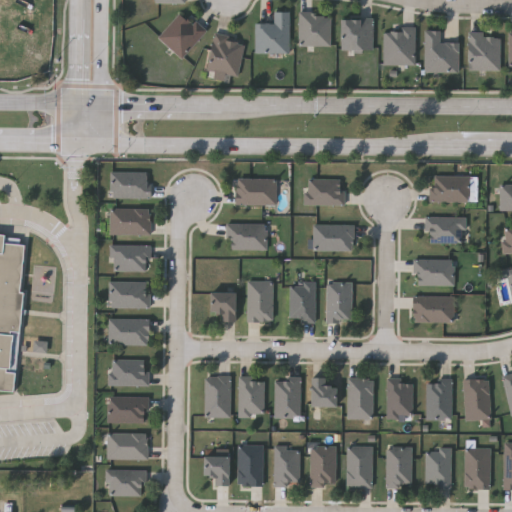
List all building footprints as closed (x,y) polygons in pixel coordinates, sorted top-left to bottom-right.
[(182,59),(159,37),(183,11),(206,34),(182,59)] [(290,53),(257,53),(257,24),(275,24),(275,12),(290,12),(290,53)] [(301,46),(301,14),(331,14),(331,46),(301,46)] [(374,19),(374,51),(342,51),(342,19),(374,19)] [(416,65),(385,65),(385,29),(416,29),(416,65)] [(426,31),(441,31),(441,43),(460,43),(460,72),(426,72),(426,31)] [(501,70),(469,70),(469,33),(501,33),(501,70)] [(246,41),(239,77),(207,70),(215,35),(246,41)] [(111,197),(111,172),(151,172),(151,197),(111,197)] [(469,176),(469,201),(432,201),(432,176),(469,176)] [(275,204),(236,204),(236,178),(275,178),(275,204)] [(306,205),(306,179),(344,179),(344,205),(306,205)] [(500,184),(511,184),(511,210),(500,210),(500,184)] [(151,208),(151,234),(110,234),(110,208),(151,208)] [(426,243),(426,216),(464,216),(464,243),(426,243)] [(266,249),(226,249),(226,223),(266,223),(266,249)] [(354,224),(354,250),(313,250),(313,224),(354,224)] [(511,251),(504,252),(503,226),(511,225),(511,251)] [(0,233),(5,234),(5,237),(21,238),(20,244),(25,244),(20,291),(24,291),(13,391),(0,389),(0,233)] [(150,270),(110,270),(110,245),(150,245),(150,270)] [(453,285),(414,285),(414,259),(453,259),(453,285)] [(110,307),(110,280),(149,280),(149,307),(110,307)] [(247,321),(247,280),(272,280),(272,321),(247,321)] [(352,281),(352,321),(327,321),(327,281),(352,281)] [(315,282),(315,321),(290,321),(290,282),(315,282)] [(220,311),(209,311),(209,291),(234,291),(234,321),(220,321),(220,311)] [(453,296),(453,321),(412,321),(412,296),(453,296)] [(108,344),(108,318),(149,318),(149,344),(108,344)] [(110,385),(110,358),(149,358),(149,385),(110,385)] [(511,413),(511,414),(502,376),(511,373),(511,413)] [(230,375),(230,416),(204,416),(204,375),(230,375)] [(239,414),(239,377),(264,377),(264,414),(239,414)] [(275,416),(275,377),(300,377),(300,416),(275,416)] [(310,377),(333,377),(333,406),(310,406),(310,377)] [(347,377),(373,377),(373,418),(347,418),(347,377)] [(489,419),(464,419),(464,378),(489,378),(489,419)] [(387,379),(412,379),(412,416),(387,416),(387,379)] [(451,379),(451,419),(426,419),(426,379),(451,379)] [(108,421),(108,396),(148,396),(148,421),(108,421)] [(108,433),(148,433),(148,458),(108,458),(108,433)] [(238,445),(263,445),(263,485),(238,485),(238,445)] [(372,445),(372,487),(346,487),(346,445),(372,445)] [(336,446),(336,485),(311,485),(311,446),(336,446)] [(300,485),(274,485),(274,447),(300,447),(300,485)] [(412,447),(412,485),(386,485),(386,447),(412,447)] [(464,447),(489,447),(489,487),(464,487),(464,447)] [(426,487),(426,449),(451,449),(451,487),(426,487)] [(228,456),(228,485),(215,485),(215,476),(203,476),(203,456),(228,456)] [(107,469),(145,470),(145,496),(106,496),(107,469)]
